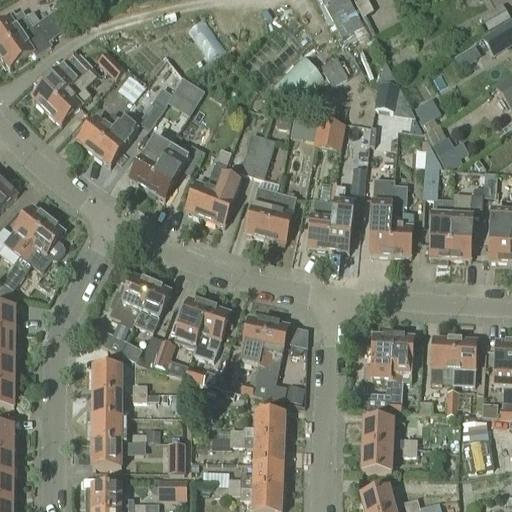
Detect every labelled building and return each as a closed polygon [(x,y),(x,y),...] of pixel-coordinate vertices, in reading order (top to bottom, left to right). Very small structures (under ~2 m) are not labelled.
[(318,0),(323,9),(339,0),(318,0)] [(345,0),(343,0),(323,11),(346,53),(368,41),(345,0)] [(366,0),(352,0),(362,20),(374,14),(366,0)] [(501,9),(480,22),(488,35),(509,22),(501,9)] [(32,14),(25,19),(31,28),(38,23),(32,14)] [(10,22),(0,29),(0,53),(32,31),(21,16),(15,20),(12,15),(7,19),(10,22)] [(32,31),(0,53),(0,60),(8,73),(32,55),(36,60),(51,50),(47,45),(63,34),(52,17),(32,31)] [(511,23),(480,44),(493,63),(511,50),(511,23)] [(106,55),(96,65),(115,84),(125,73),(106,55)] [(39,94),(31,101),(45,115),(89,73),(75,59),(63,71),(56,64),(32,87),(39,94)] [(273,90),(293,111),(322,83),(301,62),(273,90)] [(335,63),(321,71),(332,91),(346,83),(335,63)] [(89,73),(45,115),(60,130),(91,100),(84,92),(96,81),(89,73)] [(511,79),(496,91),(511,112),(511,111),(511,79)] [(129,81),(118,95),(132,106),(143,92),(129,81)] [(156,103),(139,127),(149,134),(166,110),(156,103)] [(432,104),(414,113),(423,129),(434,123),(441,119),(432,104)] [(166,110),(149,134),(159,141),(176,116),(166,110)] [(96,122),(78,145),(93,158),(120,124),(112,118),(104,128),(96,122)] [(279,133),(285,134),(290,130),(291,124),(288,121),(280,119),(276,122),(275,128),(279,133)] [(123,121),(120,124),(93,158),(109,170),(138,133),(123,121)] [(293,122),(290,141),(314,145),(317,126),(293,122)] [(314,145),(313,151),(338,156),(343,130),(317,126),(314,145)] [(251,140),(239,178),(250,182),(263,144),(251,140)] [(446,142),(431,150),(445,177),(460,168),(446,142)] [(263,144),(250,182),(263,186),(275,148),(263,144)] [(151,147),(129,183),(146,194),(169,157),(168,156),(151,147)] [(169,157),(146,194),(163,204),(181,174),(189,179),(201,156),(191,150),(185,159),(171,151),(168,156),(169,157)] [(197,187),(185,215),(203,223),(221,180),(230,158),(220,154),(205,191),(197,187)] [(424,173),(423,204),(434,205),(436,173),(424,173)] [(485,176),(483,201),(496,202),(497,177),(485,176)] [(221,180),(203,223),(222,230),(239,188),(221,180)] [(354,180),(352,200),(363,201),(365,181),(354,180)] [(1,184),(0,185),(0,216),(16,199),(1,184)] [(371,229),(369,260),(389,261),(393,191),(393,187),(374,186),(371,229)] [(334,209),(327,255),(347,258),(353,214),(344,213),(345,207),(346,207),(348,189),(337,187),(334,209)] [(393,191),(389,261),(409,262),(411,232),(409,232),(410,219),(402,218),(402,212),(406,212),(407,192),(393,191)] [(252,209),(245,239),(265,244),(276,199),(276,198),(257,193),(253,209),(252,209)] [(276,199),(265,244),(284,248),(292,219),(291,219),(295,203),(276,199)] [(453,199),(452,221),(449,264),(469,265),(472,220),(481,221),(482,201),(453,199)] [(311,222),(307,253),(327,255),(334,209),(314,206),(312,223),(311,222)] [(490,236),(489,266),(509,267),(511,208),(497,208),(497,217),(497,223),(491,223),(491,236),(490,236)] [(33,212),(4,247),(19,259),(48,224),(33,212)] [(432,220),(429,263),(438,263),(438,268),(439,270),(447,270),(448,269),(449,264),(452,221),(432,220)] [(48,224),(19,259),(5,277),(15,285),(29,267),(41,277),(51,265),(56,265),(64,255),(62,250),(56,246),(64,236),(48,224)] [(111,315),(108,321),(119,326),(118,329),(132,335),(134,329),(152,288),(134,280),(128,292),(122,289),(119,296),(116,295),(108,314),(111,315)] [(152,288),(134,329),(152,337),(170,296),(152,288)] [(189,303),(173,346),(184,350),(194,353),(209,310),(189,303)] [(209,310),(194,353),(192,359),(213,366),(214,361),(215,361),(220,346),(219,346),(229,317),(209,310)] [(0,312),(0,338),(14,339),(14,313),(0,312)] [(243,351),(240,366),(259,371),(268,326),(267,326),(265,322),(259,321),(256,323),(249,322),(243,351)] [(255,390),(253,399),(264,402),(263,402),(283,407),(286,392),(275,390),(288,330),(268,326),(259,371),(255,390)] [(104,336),(97,348),(119,359),(126,347),(104,336)] [(0,338),(0,363),(14,363),(14,339),(0,338)] [(366,368),(366,385),(391,386),(393,340),(373,339),(371,369),(366,368)] [(393,340),(391,386),(411,388),(413,341),(393,340)] [(140,370),(151,376),(162,346),(150,342),(140,370)] [(453,375),(454,344),(433,343),(430,388),(442,389),(442,374),(453,375)] [(454,344),(453,375),(452,390),(474,391),(476,345),(454,344)] [(165,379),(169,366),(174,350),(162,346),(151,376),(165,379)] [(511,413),(511,346),(496,346),(493,391),(504,392),(503,413),(511,413)] [(0,363),(0,388),(14,388),(14,363),(0,363)] [(188,372),(185,383),(199,388),(202,389),(206,377),(188,372)] [(92,373),(92,398),(121,399),(122,373),(92,373)] [(243,387),(241,396),(253,399),(255,390),(243,387)] [(0,413),(13,414),(14,388),(0,388),(0,413)] [(132,391),(132,399),(145,399),(145,391),(132,391)] [(284,404),(301,407),(303,396),(287,392),(284,404)] [(447,396),(447,408),(457,408),(457,397),(447,396)] [(92,398),(91,423),(121,423),(121,399),(92,398)] [(365,398),(364,415),(389,416),(390,407),(390,400),(365,398)] [(132,399),(132,407),(145,407),(145,399),(132,399)] [(145,399),(145,407),(158,407),(158,399),(145,399)] [(172,415),(187,415),(187,401),(172,400),(172,415)] [(478,421),(492,422),(493,401),(478,400),(478,421)] [(390,407),(389,416),(401,417),(401,407),(390,407)] [(447,408),(446,419),(456,420),(457,408),(447,408)] [(500,413),(500,422),(511,423),(511,415),(511,413),(503,413),(500,413)] [(231,435),(230,442),(284,445),(285,419),(255,418),(255,431),(244,431),(243,435),(231,435)] [(91,423),(91,448),(121,448),(121,423),(91,423)] [(363,425),(362,451),(392,452),(393,426),(363,425)] [(0,457),(13,458),(13,432),(0,432),(0,457)] [(500,446),(499,433),(474,434),(474,447),(500,446)] [(145,436),(145,440),(145,447),(159,447),(159,436),(145,436)] [(131,440),(131,448),(144,448),(145,448),(145,447),(145,440),(131,440)] [(230,442),(230,450),(243,451),(254,451),(253,468),(283,470),(284,445),(230,442)] [(403,446),(403,454),(416,454),(416,447),(403,446)] [(91,448),(91,473),(121,473),(121,460),(130,460),(131,448),(121,448),(91,448)] [(488,448),(462,453),(467,480),(492,475),(488,448)] [(183,451),(168,451),(167,481),(183,481),(183,451)] [(362,451),(361,476),(391,478),(392,452),(362,451)] [(403,454),(403,461),(416,462),(416,454),(403,454)] [(0,457),(0,482),(12,483),(13,458),(0,457)] [(214,484),(214,492),(282,494),(283,470),(253,468),(253,480),(241,480),(241,485),(214,484)] [(0,507),(12,507),(12,483),(0,482),(0,507)] [(474,486),(475,504),(491,504),(490,485),(474,486)] [(157,486),(156,504),(183,505),(183,487),(157,486)] [(90,511),(144,511),(144,510),(132,509),(132,505),(120,505),(120,492),(91,492),(91,494),(86,494),(86,505),(91,505),(90,511)] [(214,492),(213,499),(240,500),(240,506),(252,506),(251,511),(281,511),(282,494),(214,492)] [(437,492),(437,499),(449,499),(449,507),(468,508),(469,493),(437,492)] [(394,511),(389,493),(361,501),(363,511),(394,511)] [(511,493),(502,495),(503,503),(511,501),(511,493)] [(511,501),(503,503),(504,511),(511,509),(511,501)]
